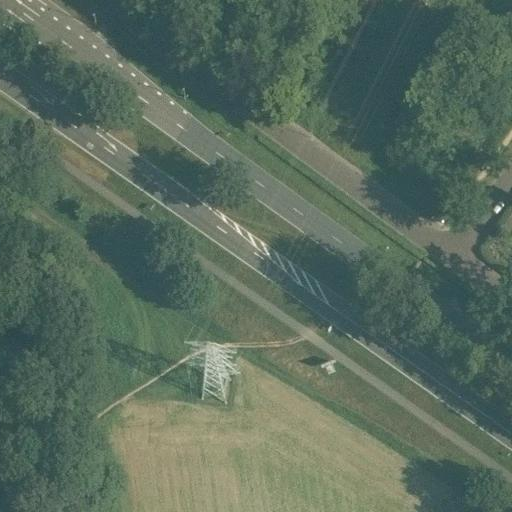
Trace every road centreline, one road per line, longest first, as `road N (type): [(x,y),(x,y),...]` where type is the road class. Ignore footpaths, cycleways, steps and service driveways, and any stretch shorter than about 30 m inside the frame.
road 1 (primary): [(0,74),(511,436)]
road 2 (primary): [(511,365),(7,0)]
road 3 (residential): [(450,256),(142,29),(122,0)]
road 4 (track): [(60,511),(27,221),(23,201),(0,176)]
